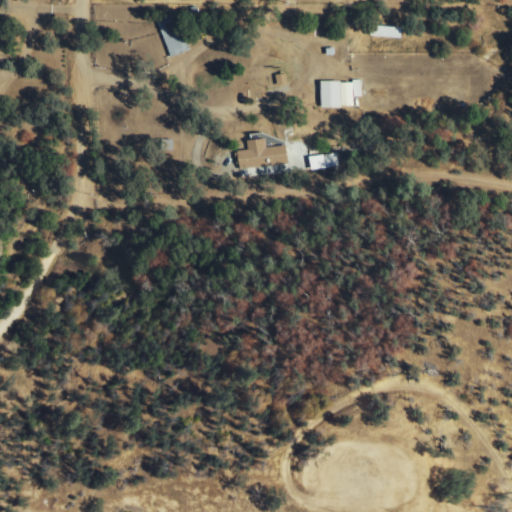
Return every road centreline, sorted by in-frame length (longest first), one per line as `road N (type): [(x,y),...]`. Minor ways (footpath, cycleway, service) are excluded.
road 1 (residential): [(81,195),(437,175),(511,185),(510,492),(471,427),(422,391)]
road 2 (residential): [(0,335),(16,326),(47,280),(81,195),(90,127),(88,0)]
